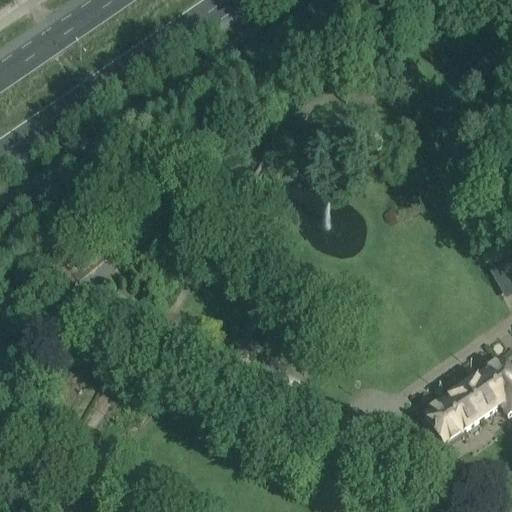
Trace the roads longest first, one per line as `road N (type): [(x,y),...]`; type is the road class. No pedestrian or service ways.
road 1 (primary): [(0,149),(219,0)]
road 2 (primary): [(109,0),(0,75)]
